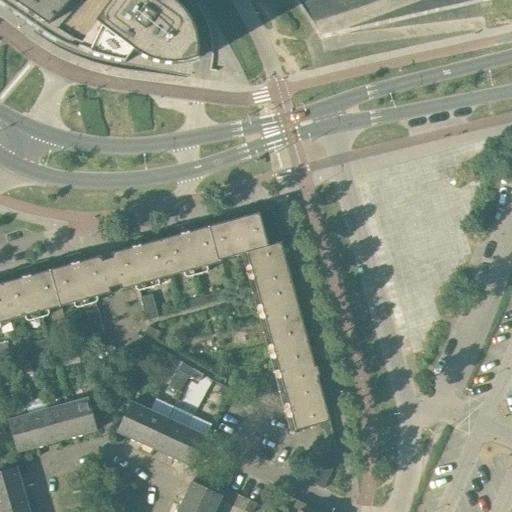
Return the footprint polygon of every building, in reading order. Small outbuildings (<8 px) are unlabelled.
[(0,0),(41,29),(54,38),(79,50),(87,53),(94,56),(102,58),(125,63),(134,51),(139,54),(145,58),(151,61),(155,62),(158,63),(159,63),(164,64),(165,64),(168,65),(172,65),(176,65),(179,64),(180,64),(184,64),(188,62),(197,59),(198,55),(198,51),(198,50),(198,47),(197,43),(197,38),(196,36),(195,34),(194,30),(194,29),(193,26),(191,22),(187,16),(184,12),(182,9),(179,6),(172,0),(0,0)] [(259,213),(211,226),(220,260),(247,253),(296,431),(320,424),(329,454),(315,484),(324,488),(339,455),(281,242),(268,245),(259,213)] [(221,263),(220,260),(211,226),(191,231),(190,228),(189,227),(179,230),(179,231),(180,235),(161,240),(171,276),(221,263)] [(108,259),(102,261),(101,256),(81,262),(80,258),(79,257),(69,260),(69,261),(70,265),(51,270),(61,306),(111,293),(110,288),(115,287),(120,285),(121,290),(171,276),(161,240),(142,245),(141,241),(140,240),(131,243),(130,244),(131,248),(111,253),(112,258),(108,259)] [(12,320),(61,306),(51,270),(32,275),(31,271),(30,271),(21,273),(20,274),(21,278),(2,283),(12,320)] [(0,323),(12,320),(2,283),(0,283),(0,323)] [(189,300),(191,308),(226,298),(224,291),(189,300)] [(152,294),(141,297),(147,320),(158,317),(152,294)] [(86,312),(93,335),(105,332),(98,309),(86,312)] [(145,333),(154,338),(158,331),(149,326),(145,333)] [(52,361),(50,353),(48,347),(52,346),(50,338),(30,344),(36,365),(52,361)] [(107,352),(113,342),(106,338),(100,348),(107,352)] [(142,354),(139,343),(123,347),(126,359),(142,354)] [(0,352),(0,360),(12,358),(10,350),(0,352)] [(188,375),(192,368),(181,362),(169,385),(179,391),(188,375)] [(202,374),(192,368),(188,375),(198,381),(202,374)] [(229,397),(233,390),(222,384),(218,392),(229,397)] [(68,404),(77,436),(97,430),(88,398),(68,404)] [(155,398),(149,410),(135,440),(154,449),(168,419),(174,407),(155,398)] [(131,402),(117,432),(135,440),(149,410),(131,402)] [(57,441),(77,436),(68,404),(48,409),(57,441)] [(28,415),(37,447),(57,441),(48,409),(28,415)] [(17,452),(37,447),(28,415),(8,420),(17,452)] [(154,449),(173,458),(187,428),(168,419),(154,449)] [(206,437),(187,428),(173,458),(192,467),(206,437)] [(0,471),(0,493),(22,487),(17,467),(0,471)] [(192,481),(183,500),(208,511),(213,511),(222,496),(192,481)] [(0,511),(7,511),(28,507),(22,487),(0,493),(0,511)] [(299,510),(298,511),(322,511),(297,499),(293,507),(299,510)] [(208,511),(183,500),(177,511),(208,511)] [(247,511),(252,511),(257,503),(250,500),(244,510),(247,511)] [(262,506),(259,511),(275,511),(276,510),(270,507),(271,506),(264,503),(262,506)]
